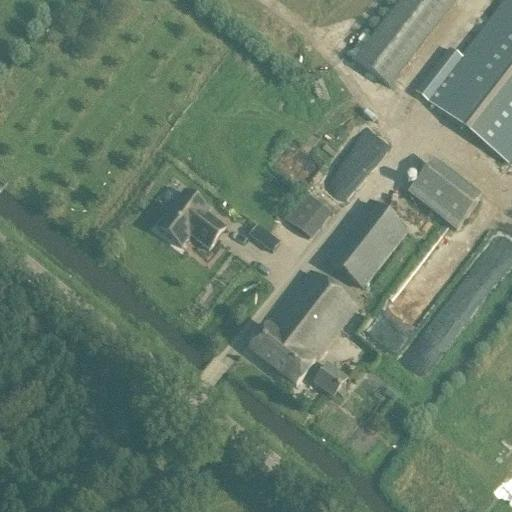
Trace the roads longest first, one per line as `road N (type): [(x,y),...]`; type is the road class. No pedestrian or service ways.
road 1 (tertiary): [(329,511),(0,247)]
road 2 (track): [(265,0),(307,34),(395,152)]
road 3 (track): [(136,511),(195,405)]
